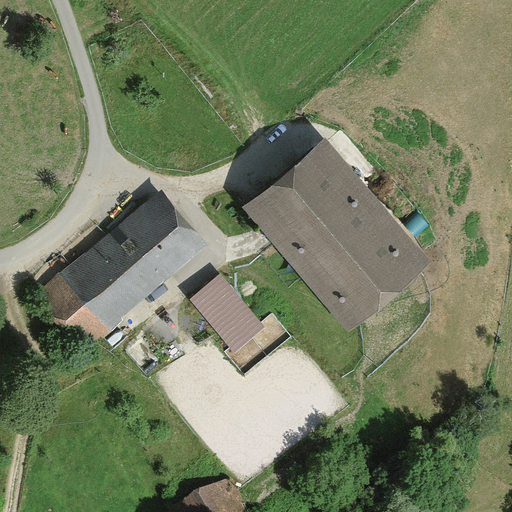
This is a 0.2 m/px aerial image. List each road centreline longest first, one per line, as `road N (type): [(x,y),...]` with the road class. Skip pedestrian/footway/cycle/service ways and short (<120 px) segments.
road 1 (track): [(0,261),(64,220),(97,151),(90,85),(60,0)]
road 2 (track): [(11,511),(35,389),(32,357),(0,274)]
